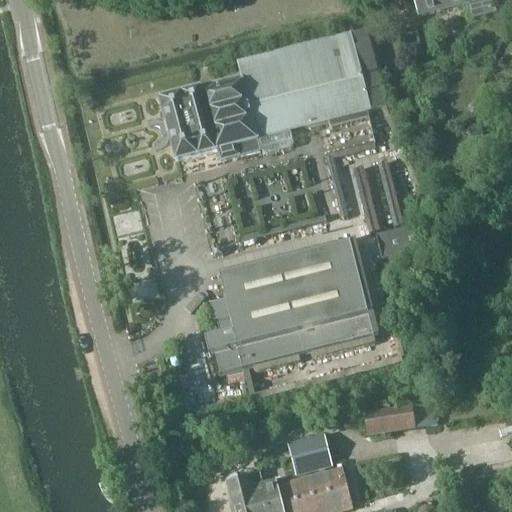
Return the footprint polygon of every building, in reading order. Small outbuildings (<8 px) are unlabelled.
[(413,0),(419,17),(488,0),(413,0)] [(257,142),(371,113),(351,36),(238,65),(242,80),(160,102),(176,164),(218,153),(220,163),(239,158),(237,148),(258,143),(257,142)] [(380,142),(331,153),(346,219),(367,215),(371,234),(415,224),(403,170),(405,170),(402,155),(384,159),(380,142)] [(382,262),(408,255),(402,231),(375,238),(382,262)] [(222,379),(374,341),(349,243),(219,276),(226,303),(211,307),(217,329),(219,329),(221,335),(205,338),(211,359),(217,358),(222,379)] [(366,438),(437,428),(434,406),(363,417),(366,438)] [(352,511),(353,511),(342,471),(325,475),(324,471),(332,469),(324,438),(289,447),(297,478),(319,472),(320,476),(284,486),(283,481),(263,487),(260,475),(227,483),(233,511),(352,511)]
